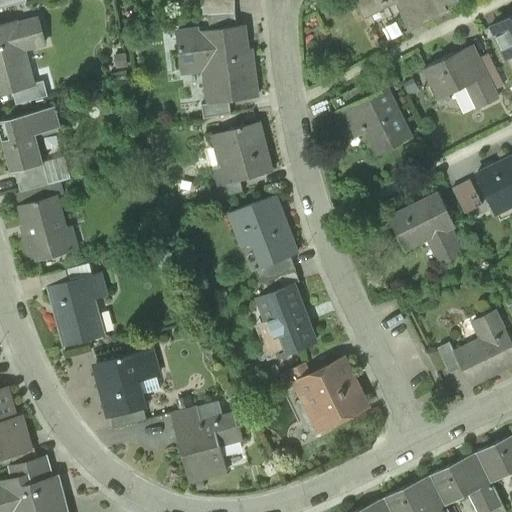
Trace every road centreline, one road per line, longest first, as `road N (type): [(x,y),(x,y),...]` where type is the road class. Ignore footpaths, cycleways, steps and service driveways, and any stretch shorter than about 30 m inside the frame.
road 1 (residential): [(166,511),(102,474),(72,436),(39,376),(0,255)]
road 2 (residential): [(421,439),(313,223)]
road 3 (residential): [(290,105),(501,0)]
road 4 (residential): [(313,223),(511,130)]
road 5 (residential): [(421,439),(279,511)]
road 6 (residential): [(313,223),(290,105)]
